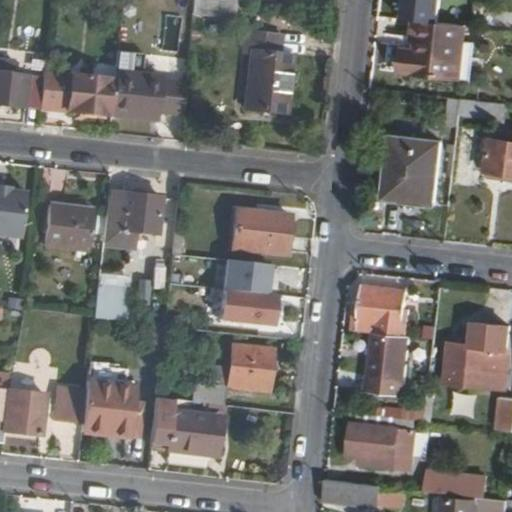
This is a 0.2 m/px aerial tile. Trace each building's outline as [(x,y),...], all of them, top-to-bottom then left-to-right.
[(200,0),(199,13),(235,18),(238,1),(227,0),(200,0)] [(276,0),(276,5),(311,9),(312,0),(276,0)] [(419,39),(418,51),(406,49),(403,71),(460,77),(466,26),(416,20),(414,39),(419,39)] [(252,51),(246,110),(287,114),(293,55),(283,55),(285,38),(245,33),(244,51),(252,51)] [(44,79),(41,110),(110,117),(113,94),(114,79),(45,71),(44,79)] [(0,73),(0,106),(40,111),(41,110),(44,79),(0,73)] [(113,94),(110,117),(157,122),(162,123),(163,115),(166,81),(166,79),(161,78),(115,73),(114,77),(114,79),(113,94)] [(172,82),(166,81),(163,115),(168,116),(172,82)] [(191,84),(172,82),(168,116),(188,118),(191,84)] [(452,97),(449,125),(461,126),(463,111),(464,98),(452,97)] [(464,98),(463,111),(505,117),(506,103),(464,98)] [(396,137),(390,198),(439,202),(445,142),(396,137)] [(511,141),(491,139),(487,172),(511,174),(511,141)] [(0,238),(18,240),(23,192),(8,191),(8,187),(0,186),(0,238)] [(106,197),(102,243),(134,247),(136,231),(157,234),(160,199),(124,194),(123,199),(106,197)] [(48,202),(48,207),(91,211),(91,206),(48,202)] [(48,207),(42,247),(86,251),(91,211),(48,207)] [(235,211),(231,247),(288,253),(293,217),(235,211)] [(193,235),(173,232),(170,255),(190,257),(193,235)] [(270,266),(226,261),(223,290),(266,295),(270,266)] [(362,307),(360,322),(376,323),(370,382),(406,386),(413,328),(422,329),(426,293),(365,285),(362,307)] [(131,291),(97,288),(93,317),(128,321),(131,291)] [(273,327),(276,297),(266,295),(223,290),(222,290),(219,321),(273,327)] [(163,325),(142,323),(139,348),(160,350),(163,325)] [(454,343),(450,383),(506,389),(510,350),(454,343)] [(213,361),(211,379),(199,378),(197,399),(229,402),(230,384),(269,388),(273,349),(233,345),(231,364),(213,361)] [(0,374),(0,390),(9,391),(15,392),(17,377),(0,374)] [(82,425),(82,427),(81,431),(130,437),(132,420),(138,420),(139,412),(133,411),(136,387),(87,381),(85,392),(84,402),(82,425)] [(84,402),(85,392),(57,389),(53,422),(82,425),(84,402)] [(0,444),(3,445),(5,432),(9,391),(0,390),(0,444)] [(9,391),(5,432),(42,436),(46,396),(15,392),(9,391)] [(156,394),(150,448),(217,456),(221,414),(173,408),(171,423),(165,422),(167,396),(156,394)] [(511,398),(505,398),(501,431),(511,431),(511,398)] [(358,414),(357,424),(417,431),(418,421),(358,414)] [(353,423),(349,456),(370,458),(369,466),(395,469),(397,456),(414,457),(417,431),(357,424),(353,423)] [(397,456),(395,469),(413,471),(414,457),(397,456)] [(432,469),(430,489),(476,495),(487,496),(489,476),(432,469)] [(328,479),(325,503),(386,509),(389,486),(328,479)] [(446,499),(443,511),(480,511),(480,510),(495,511),(508,511),(510,499),(487,497),(476,496),(475,502),(446,499)]
